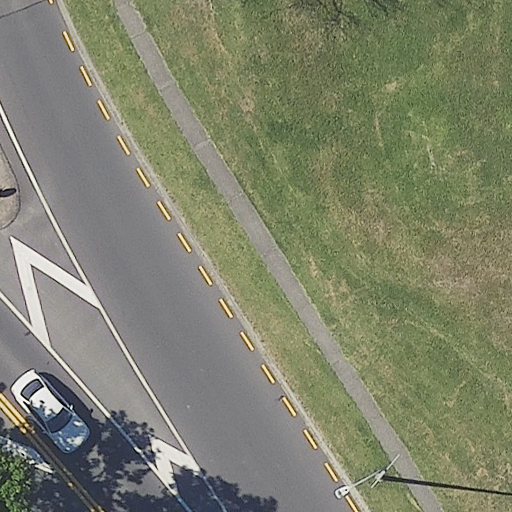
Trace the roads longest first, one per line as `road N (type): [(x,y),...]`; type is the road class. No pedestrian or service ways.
road 1 (secondary): [(19,0),(35,47),(163,290),(309,511)]
road 2 (primary): [(0,399),(95,511)]
